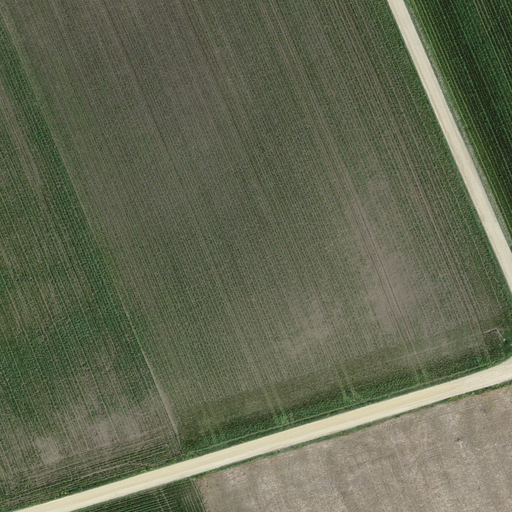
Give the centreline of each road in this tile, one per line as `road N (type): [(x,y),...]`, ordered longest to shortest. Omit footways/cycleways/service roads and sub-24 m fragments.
road 1 (track): [(19,511),(511,361)]
road 2 (track): [(511,288),(391,0)]
